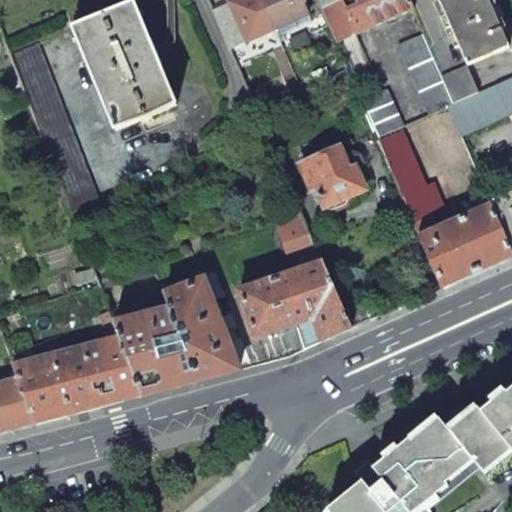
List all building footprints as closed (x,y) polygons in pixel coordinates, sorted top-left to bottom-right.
[(260,0),(229,0),(231,3),(212,11),(229,50),(274,31),(274,30),(260,0)] [(260,0),(274,30),(280,27),(286,24),(306,15),(308,13),(302,0),(260,0)] [(341,0),(336,0),(322,6),(339,43),(357,34),(348,14),(341,0)] [(348,0),(354,12),(348,14),(357,34),(413,10),(408,0),(348,0)] [(437,0),(467,66),(509,48),(501,30),(504,28),(492,0),(437,0)] [(103,17),(73,29),(115,131),(176,105),(134,4),(103,17)] [(306,15),(286,24),(280,27),(274,30),(274,31),(279,42),(285,39),(282,32),(311,20),(308,13),(306,15)] [(424,34),(398,45),(429,117),(447,109),(447,108),(455,105),(443,78),(424,34)] [(36,44),(9,55),(72,213),(97,203),(36,44)] [(467,67),(443,78),(455,105),(479,94),(467,67)] [(348,70),(331,77),(342,101),(358,93),(348,70)] [(447,108),(447,109),(460,137),(511,113),(511,79),(479,94),(455,105),(447,108)] [(387,90),(361,102),(377,140),(403,128),(387,90)] [(340,148),(301,165),(311,190),(317,188),(325,208),(327,207),(327,209),(333,211),(345,205),(348,200),(347,198),(365,190),(356,168),(349,170),(340,148)] [(407,150),(385,160),(419,239),(433,233),(429,225),(435,222),(433,217),(444,211),(433,187),(426,191),(407,150)] [(511,194),(489,205),(490,207),(511,254),(511,253),(511,194)] [(433,233),(419,239),(441,290),(477,274),(511,258),(511,256),(511,254),(490,207),(433,233)] [(302,216),(277,224),(292,264),(319,255),(302,216)] [(323,263),(239,291),(254,338),(255,340),(297,325),(306,351),(328,340),(351,330),(340,302),(323,263)] [(169,309),(115,324),(120,338),(143,396),(191,384),(240,371),(230,346),(204,279),(163,292),(169,309)] [(364,292),(340,302),(351,330),(376,319),(370,305),(364,292)] [(110,312),(104,314),(107,323),(113,321),(110,312)] [(254,338),(243,342),(252,368),(288,358),(306,351),(297,325),(255,340),(254,338)] [(57,354),(13,366),(20,380),(36,424),(90,410),(143,396),(120,338),(64,353),(63,349),(56,351),(57,354)] [(243,342),(230,346),(240,371),(252,368),(243,342)] [(20,380),(0,385),(0,433),(5,432),(36,424),(20,380)] [(418,511),(427,505),(448,488),(446,485),(474,463),(485,476),(511,453),(511,390),(507,395),(506,393),(481,413),(478,410),(449,433),(439,420),(412,443),(410,440),(374,469),(370,465),(356,476),(362,483),(327,511),(418,511)]
